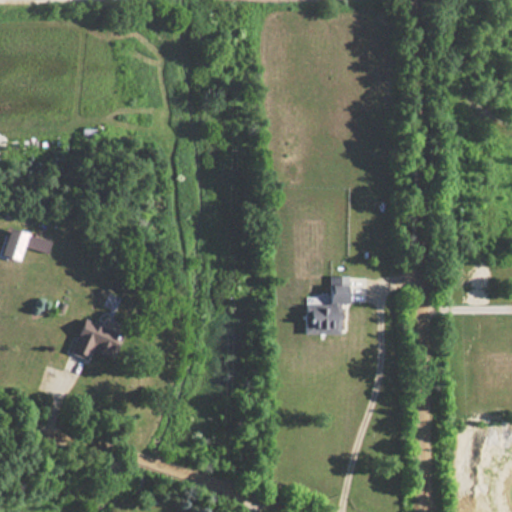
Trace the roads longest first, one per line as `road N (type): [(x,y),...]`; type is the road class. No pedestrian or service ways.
road 1 (residential): [(427,511),(416,0)]
road 2 (residential): [(269,511),(152,471),(0,438)]
